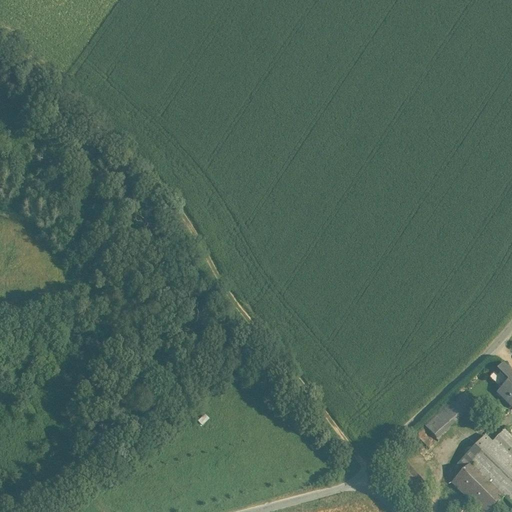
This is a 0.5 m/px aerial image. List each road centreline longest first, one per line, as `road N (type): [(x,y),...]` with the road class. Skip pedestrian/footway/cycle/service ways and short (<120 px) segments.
road 1 (track): [(361,475),(358,456),(236,307),(167,193),(0,34)]
road 2 (unclassified): [(511,326),(361,475)]
road 3 (track): [(236,307),(215,321),(116,289),(85,291)]
